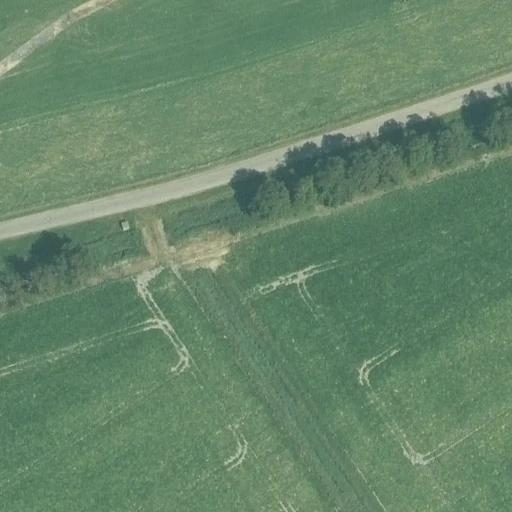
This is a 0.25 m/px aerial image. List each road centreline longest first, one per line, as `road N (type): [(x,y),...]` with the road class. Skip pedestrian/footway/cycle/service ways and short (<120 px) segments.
road 1 (unclassified): [(0,231),(252,167),(511,82)]
road 2 (track): [(0,69),(105,0)]
